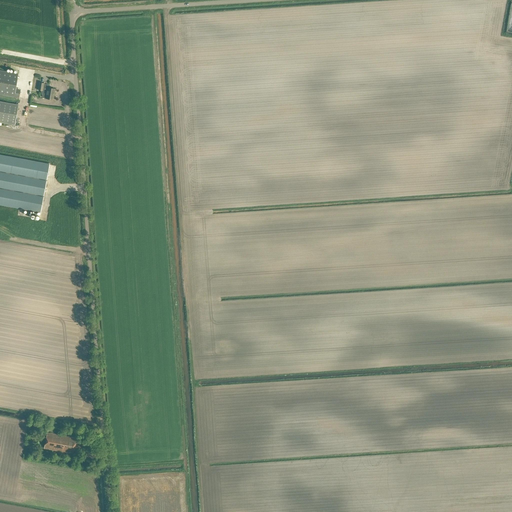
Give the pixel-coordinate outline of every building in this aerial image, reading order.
[(18,73),(0,69),(0,94),(19,98),(21,89),(17,89),(18,87),(16,87),(18,73)] [(39,83),(38,90),(42,91),(41,93),(46,94),(45,99),(53,100),(55,89),(47,88),(48,85),(44,84),(39,83)] [(18,104),(0,101),(0,121),(15,124),(18,104)] [(49,164),(0,155),(0,205),(40,212),(49,164)] [(78,438),(47,433),(44,448),(75,454),(78,438)]
